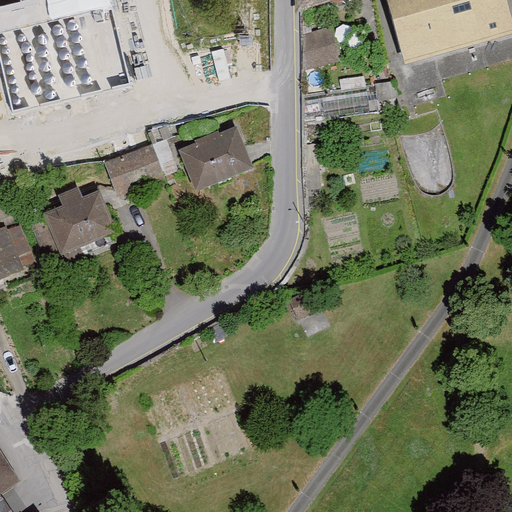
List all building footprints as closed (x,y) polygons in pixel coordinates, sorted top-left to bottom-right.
[(302,0),(303,14),(361,1),(360,0),(302,0)] [(385,0),(407,70),(511,38),(511,29),(503,0),(385,0)] [(306,67),(340,60),(333,27),(300,33),(306,67)] [(237,127),(178,152),(196,194),(255,169),(237,127)] [(167,140),(105,161),(116,191),(177,170),(167,140)] [(82,198),(76,185),(55,194),(62,210),(44,218),(62,258),(116,234),(97,191),(82,198)] [(0,281),(23,272),(4,229),(0,230),(0,281)] [(0,511),(37,511),(0,452),(0,511)]
